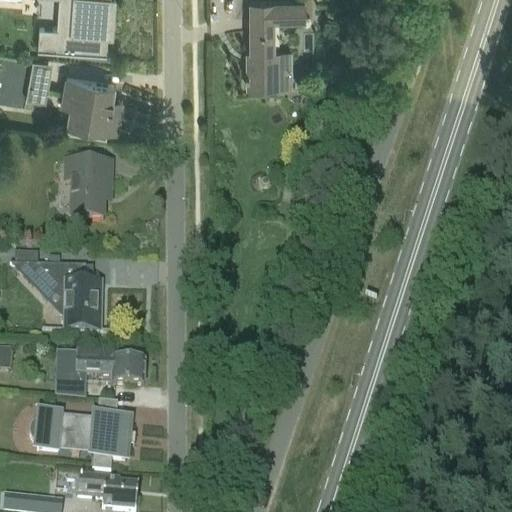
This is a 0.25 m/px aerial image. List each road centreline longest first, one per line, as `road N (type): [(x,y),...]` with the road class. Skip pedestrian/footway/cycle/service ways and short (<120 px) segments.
road 1 (unclassified): [(430,0),(256,511)]
road 2 (primary): [(330,511),(496,0)]
road 3 (unclassified): [(176,511),(172,0)]
